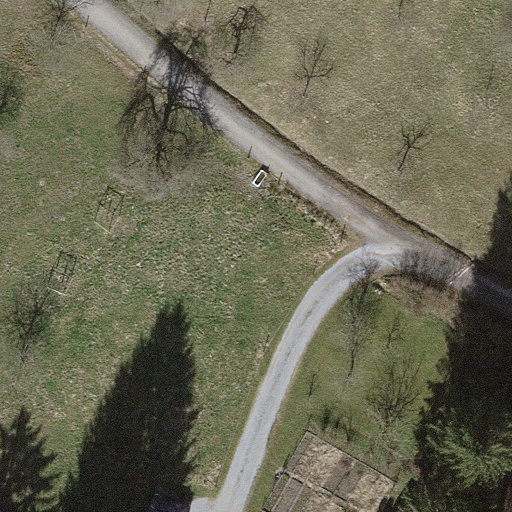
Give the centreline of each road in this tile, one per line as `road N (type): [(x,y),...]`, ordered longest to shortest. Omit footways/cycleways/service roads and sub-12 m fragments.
road 1 (track): [(238,511),(295,349),(340,282),(401,248)]
road 2 (track): [(401,248),(511,308)]
